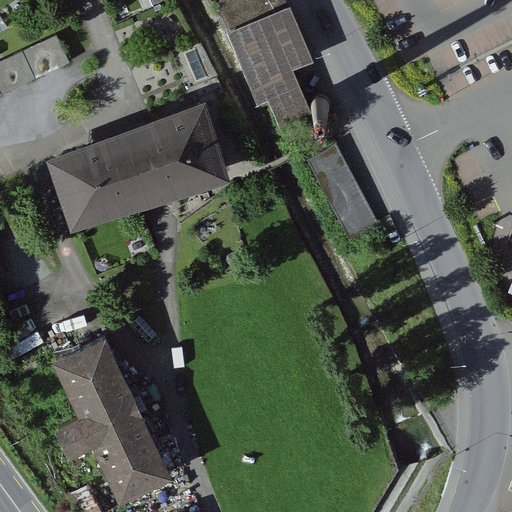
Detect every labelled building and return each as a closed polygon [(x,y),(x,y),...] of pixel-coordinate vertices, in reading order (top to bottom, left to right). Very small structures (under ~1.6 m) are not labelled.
[(223,0),(217,4),(228,32),(291,9),(284,0),(223,0)] [(269,103),(278,127),(310,114),(294,72),(314,65),(291,9),(228,32),(257,109),(269,103)] [(0,95),(71,62),(56,35),(0,61),(0,95)] [(310,106),(312,111),(318,115),(325,114),(330,108),(330,101),(326,96),(319,94),(314,96),(311,100),(310,106)] [(225,176),(203,107),(134,132),(53,160),(74,225),(156,198),(225,176)] [(377,221),(334,141),(310,155),(353,235),(377,221)] [(173,479),(109,338),(56,362),(81,418),(59,428),(71,455),(94,444),(121,502),(173,479)]
